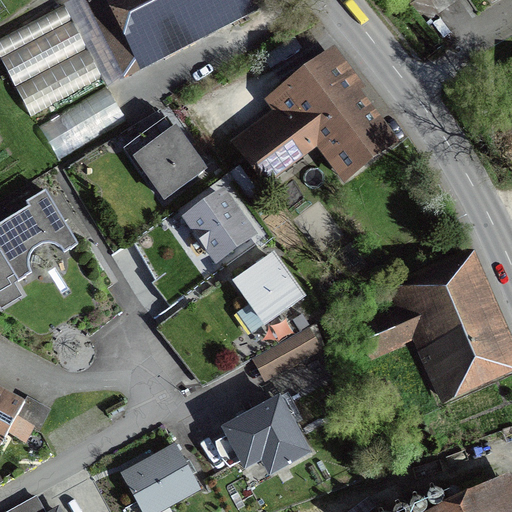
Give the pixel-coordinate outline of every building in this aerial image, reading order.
[(82,0),(85,5),(122,78),(258,9),(253,0),(82,0)] [(299,54),(290,39),(259,59),(269,74),(299,54)] [(271,172),(319,135),(349,175),(387,146),(325,63),(271,103),(285,122),(253,147),(271,172)] [(183,140),(177,131),(135,160),(163,200),(204,171),(183,140)] [(27,210),(0,226),(0,256),(16,283),(30,275),(27,268),(27,260),(30,253),(36,248),(43,246),(51,246),(58,250),(63,255),(76,247),(63,225),(44,194),(25,205),(27,210)] [(220,197),(187,221),(216,262),(249,238),(220,197)] [(442,365),(426,372),(437,397),(507,365),(459,255),(389,287),(389,288),(405,281),(442,365)] [(270,260),(236,285),(264,325),(299,301),(270,260)] [(185,362),(193,372),(201,382),(205,387),(238,369),(187,304),(158,326),(162,331),(169,341),(177,352),(185,362)] [(372,363),(398,352),(382,316),(351,330),(362,356),(368,354),(372,363)] [(271,378),(318,352),(307,331),(259,357),(271,378)] [(342,403),(352,425),(392,408),(382,385),(342,403)] [(0,446),(23,405),(0,392),(0,446)] [(277,404),(225,433),(244,468),(276,450),(284,466),(305,454),(277,404)] [(143,465),(121,477),(140,511),(141,511),(163,500),(166,505),(169,505),(197,490),(175,451),(147,466),(143,465)] [(463,503),(444,511),(500,511),(483,476),(457,489),(463,503)] [(448,501),(449,502),(451,503),(453,503),(455,502),(457,501),(458,499),(459,497),(458,495),(458,493),(456,492),(455,490),(452,490),(450,490),(448,491),(447,493),(446,495),(446,497),(447,499),(448,501)] [(441,509),(443,507),(444,504),(445,502),(444,499),(443,496),(441,495),(438,494),(435,493),(433,494),(430,495),(428,498),(427,501),(427,503),(428,506),(430,509),(433,510),(436,511),(439,510),(441,509)] [(426,511),(427,511),(427,509),(427,506),(425,504),(423,502),(421,501),(418,501),(415,501),(413,503),(411,505),(410,508),(410,511),(426,511)]
